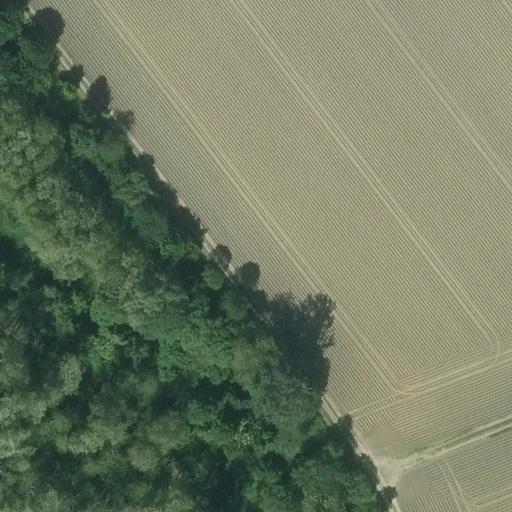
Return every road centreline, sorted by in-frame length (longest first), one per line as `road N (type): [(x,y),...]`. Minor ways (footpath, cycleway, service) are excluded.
road 1 (track): [(16,0),(376,476),(394,511)]
road 2 (track): [(376,476),(511,421)]
